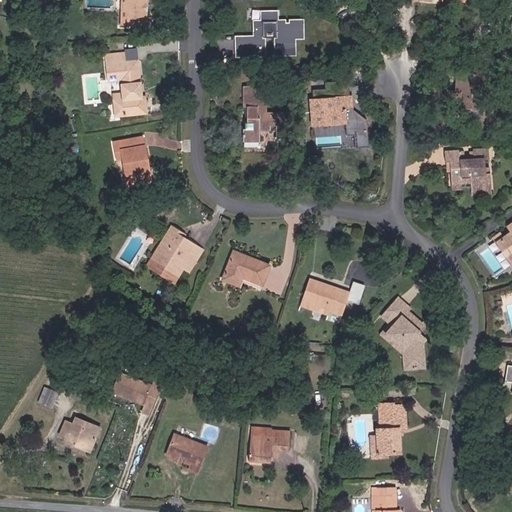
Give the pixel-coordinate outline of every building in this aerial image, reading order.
[(122,0),(124,27),(149,26),(147,0),(122,0)] [(300,34),(308,35),(309,19),(298,18),(297,21),(291,21),(291,18),(283,17),(283,8),(271,7),(271,16),(262,15),(260,31),(243,30),(242,41),(269,42),(270,32),(282,33),(281,50),(290,50),(290,42),(300,42),(300,34)] [(215,62),(223,63),(223,54),(214,54),(215,62)] [(115,63),(129,62),(128,55),(114,56),(115,63)] [(120,116),(151,113),(149,98),(140,99),(140,93),(145,93),(142,61),(129,62),(115,63),(114,56),(108,57),(111,81),(125,80),(126,94),(127,100),(118,101),(120,116)] [(464,73),(489,75),(489,67),(464,66),(464,73)] [(471,99),(487,99),(489,75),(464,73),(463,82),(462,100),(471,101),(471,99)] [(374,116),(359,104),(358,91),(356,91),(355,77),(333,79),(333,86),(320,86),(321,89),(321,97),(319,97),(320,120),(353,118),(353,131),(348,131),(349,144),(375,142),(374,116)] [(292,108),(272,109),(270,83),(249,84),(250,107),(252,107),(252,116),(254,117),(254,120),(252,123),(252,127),(251,127),(251,141),(267,141),(266,128),(277,128),(277,123),(283,123),(283,126),(293,125),(292,108)] [(335,143),(335,126),(315,126),(315,142),(335,143)] [(499,163),(495,164),(494,158),(494,149),(498,149),(497,139),(482,140),(482,149),(468,150),(468,141),(453,142),(453,152),(458,152),(460,174),(471,174),(479,173),(479,179),(500,178),(499,163)] [(139,151),(151,148),(149,140),(137,143),(139,151)] [(156,184),(152,166),(156,165),(151,148),(139,151),(137,143),(121,147),(123,157),(129,156),(132,164),(139,189),(156,184)] [(125,165),(132,164),(129,156),(123,157),(125,165)] [(156,184),(160,183),(156,165),(152,166),(156,184)] [(184,264),(191,268),(204,246),(196,242),(190,239),(193,234),(179,226),(165,248),(179,256),(186,260),(184,264)] [(511,227),(511,229),(506,231),(504,233),(503,233),(511,247),(511,227)] [(191,268),(197,271),(209,250),(204,246),(191,268)] [(247,275),(272,285),(279,266),(242,251),(232,276),(245,281),(247,275)] [(231,280),(243,285),(245,281),(232,276),(231,280)] [(342,309),(354,312),(361,290),(320,278),(313,300),(342,309)] [(416,306),(419,303),(408,295),(405,298),(415,307),(416,306)] [(428,327),(426,325),(431,319),(416,306),(415,307),(405,298),(391,315),(401,323),(393,333),(411,347),(413,346),(415,348),(416,356),(420,357),(420,366),(433,365),(432,337),(433,336),(426,329),(428,327)] [(341,314),(342,309),(313,300),(311,305),(341,314)] [(411,366),(420,366),(420,357),(416,356),(415,348),(413,346),(411,347),(393,333),(391,334),(411,351),(411,366)] [(117,392),(149,405),(146,411),(154,414),(167,383),(159,380),(156,386),(125,373),(117,392)] [(42,402),(54,408),(61,392),(49,387),(42,402)] [(394,444),(407,444),(407,418),(413,418),(413,397),(401,397),(401,395),(386,395),(387,418),(384,419),(384,427),(385,444),(394,444)] [(78,443),(92,449),(101,431),(78,419),(75,425),(69,421),(62,435),(69,438),(67,443),(76,447),(78,443)] [(394,444),(385,444),(384,427),(377,427),(377,449),(394,449),(394,444)] [(196,471),(203,474),(214,448),(182,434),(174,454),(183,458),(190,461),(199,465),(196,471)] [(277,461),(277,456),(278,443),(286,443),(286,449),(296,450),(297,436),(257,435),(255,460),(277,461)] [(76,447),(90,454),(92,449),(78,443),(76,447)] [(285,456),(286,449),(286,443),(278,443),(277,456),(285,456)] [(400,511),(401,502),(400,502),(397,502),(396,489),(383,489),(383,503),(382,511),(400,511)]
